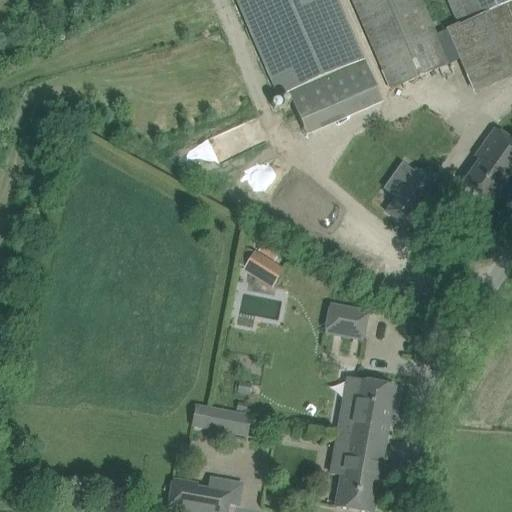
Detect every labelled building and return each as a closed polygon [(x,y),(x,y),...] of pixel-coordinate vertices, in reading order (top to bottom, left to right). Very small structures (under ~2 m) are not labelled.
[(288,94),(289,97),(330,79),(344,111),(378,95),(364,62),(363,63),(335,0),(235,0),(278,99),(288,94)] [(351,0),(366,33),(391,90),(460,60),(475,94),(511,77),(511,25),(510,22),(511,20),(511,0),(445,0),(457,27),(436,36),(420,0),(351,0)] [(479,162),(474,169),(462,186),(489,205),(511,172),(511,142),(495,131),(475,158),(479,162)] [(396,199),(386,213),(406,227),(436,185),(420,173),(417,171),(415,173),(396,199)] [(262,242),(255,253),(271,264),(279,253),(262,242)] [(260,283),(272,265),(254,253),(242,272),(260,283)] [(331,307),(326,335),(362,341),(367,314),(331,307)] [(237,382),(235,393),(249,395),(251,385),(237,382)] [(339,430),(386,439),(395,390),(358,383),(354,404),(344,403),(339,430)] [(237,405),(235,412),(246,414),(247,405),(237,403),(237,405)] [(208,427),(248,435),(251,417),(195,407),(191,429),(207,432),(208,427)] [(372,511),(386,439),(339,430),(331,475),(341,477),(336,509),(354,511),(372,511)] [(236,508),(238,493),(208,487),(207,491),(197,490),(198,486),(173,481),(167,510),(177,511),(226,511),(228,506),(236,508)]
